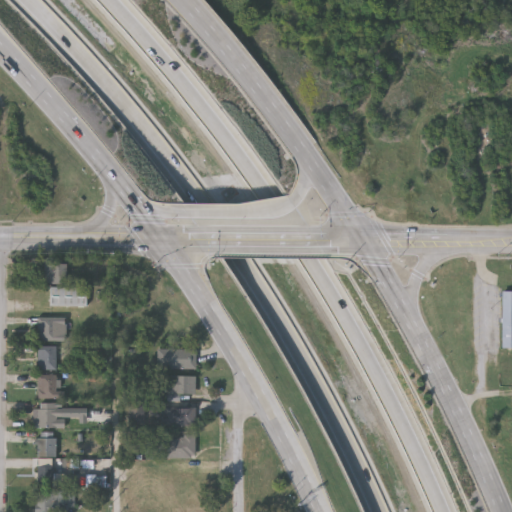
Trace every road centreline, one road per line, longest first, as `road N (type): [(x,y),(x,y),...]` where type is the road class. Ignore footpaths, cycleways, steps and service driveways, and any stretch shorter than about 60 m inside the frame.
road 1 (motorway): [(28,0),(249,262),(309,357),(385,511)]
road 2 (motorway): [(447,511),(375,359),(315,263),(110,0)]
road 3 (secondary): [(0,46),(165,239),(317,511)]
road 4 (secondary): [(505,511),(365,241)]
road 5 (secondary): [(365,241),(182,0)]
road 6 (tertiary): [(0,238),(207,242)]
road 7 (residential): [(241,511),(240,363)]
road 8 (tertiary): [(365,241),(511,242)]
road 9 (secondary): [(410,320),(409,296),(423,265),(485,242)]
